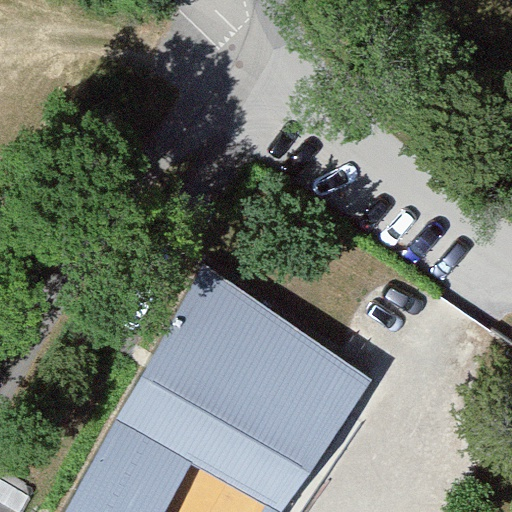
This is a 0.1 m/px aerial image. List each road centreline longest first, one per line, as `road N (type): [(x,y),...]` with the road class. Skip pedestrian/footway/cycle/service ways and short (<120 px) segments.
road 1 (residential): [(245,33),(37,317),(0,384)]
road 2 (unclassified): [(245,33),(399,180),(511,250)]
